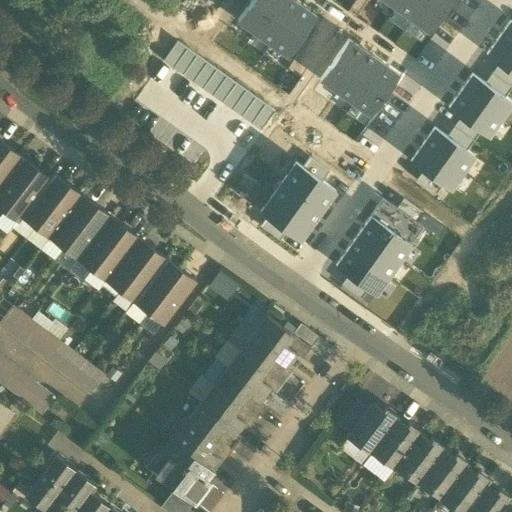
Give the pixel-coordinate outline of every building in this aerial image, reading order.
[(251,0),(237,20),(254,32),(276,0),(251,0)] [(293,0),(276,0),(254,32),(270,43),(299,4),(293,0)] [(401,0),(396,7),(412,19),(425,0),(401,0)] [(425,0),(412,19),(429,31),(450,0),(425,0)] [(299,4),(270,43),(287,55),(315,16),(299,4)] [(498,37),(511,46),(511,21),(510,20),(498,37)] [(511,46),(498,37),(486,54),(499,63),(511,72),(511,46)] [(348,39),(320,79),(337,91),(365,51),(348,39)] [(177,41),(163,60),(173,67),(187,48),(177,41)] [(196,55),(187,48),(173,67),(182,74),(196,55)] [(365,51),(337,91),(353,102),(381,62),(365,51)] [(206,62),(196,55),(182,74),(192,81),(206,62)] [(216,69),(206,62),(192,81),(202,88),(216,69)] [(381,62),(353,102),(370,114),(398,75),(381,62)] [(511,72),(499,63),(492,73),(511,87),(511,86),(511,72)] [(226,75),(216,69),(202,88),(212,95),(226,75)] [(460,90),(500,118),(511,101),(505,97),(485,83),(472,73),(460,90)] [(505,97),(511,87),(492,73),(485,83),(505,97)] [(235,82),(226,75),(212,95),(221,102),(235,82)] [(245,89),(235,82),(221,102),(231,109),(245,89)] [(255,96),(245,89),(231,109),(241,116),(255,96)] [(500,118),(460,90),(448,107),(461,116),(481,130),(488,135),(500,118)] [(265,103),(255,96),(241,116),(251,123),(265,103)] [(274,110),(265,103),(251,123),(261,130),(274,110)] [(461,116),(454,126),(474,140),(481,130),(461,116)] [(467,150),(474,140),(454,126),(447,136),(467,150)] [(422,144),(462,172),(474,155),(467,150),(447,136),(434,127),(422,144)] [(462,172),(422,144),(410,160),(423,170),(443,184),(450,189),(462,172)] [(8,146),(4,151),(9,155),(14,155),(16,153),(18,153),(8,146)] [(0,156),(0,185),(22,156),(18,153),(16,153),(14,155),(9,155),(4,151),(0,156)] [(0,185),(0,206),(4,209),(32,172),(27,168),(25,164),(27,162),(26,160),(22,156),(0,185)] [(309,157),(302,167),(322,181),(329,171),(309,157)] [(27,168),(32,172),(36,167),(26,160),(27,162),(25,164),(27,168)] [(302,167),(295,162),(283,179),(323,207),(335,190),(322,181),(302,167)] [(46,174),(36,167),(32,172),(38,176),(42,177),(44,175),(46,174)] [(436,193),(443,184),(423,170),(416,180),(436,193)] [(18,220),(22,215),(50,178),(46,174),(44,175),(42,177),(38,176),(32,172),(4,209),(18,220)] [(22,215),(36,226),(64,189),(58,185),(57,180),(58,178),(58,176),(54,173),(50,178),(22,215)] [(58,185),(64,189),(68,184),(58,176),(58,178),(57,180),(58,185)] [(323,207),(283,179),(272,195),(312,223),(323,207)] [(78,191),(68,184),(64,189),(69,193),(74,193),(76,191),(78,191)] [(36,226),(50,236),(82,194),(78,191),(76,191),(74,193),(69,193),(64,189),(36,226)] [(50,236),(64,247),(92,210),(86,206),(85,201),(86,199),(86,197),(82,194),(50,236)] [(312,223),(272,195),(260,212),(267,217),(286,230),(300,240),(312,223)] [(86,206),(92,210),(96,205),(86,197),(86,199),(85,201),(86,206)] [(403,198),(396,208),(416,222),(423,212),(403,198)] [(396,208),(383,199),(371,216),(411,244),(423,227),(416,222),(396,208)] [(106,212),(96,205),(92,210),(98,214),(102,215),(104,213),(106,212)] [(18,220),(4,209),(0,214),(0,228),(7,234),(12,228),(18,220)] [(64,247),(78,258),(110,216),(106,212),(104,213),(102,215),(98,214),(92,210),(64,247)] [(18,220),(12,228),(26,238),(36,226),(22,215),(18,220)] [(78,258),(92,268),(120,231),(115,227),(113,223),(115,221),(114,219),(110,216),(78,258)] [(411,244),(371,216),(359,232),(399,261),(411,244)] [(286,230),(267,217),(260,227),(279,240),(286,230)] [(115,227),(120,231),(124,226),(114,219),(115,221),(113,223),(115,227)] [(36,226),(26,238),(40,249),(50,236),(36,226)] [(134,234),(124,226),(120,231),(126,236),(130,236),(132,234),(134,234)] [(92,268),(106,279),(138,237),(134,234),(132,234),(130,236),(126,236),(120,231),(92,268)] [(399,261),(359,232),(347,249),(387,277),(399,261)] [(50,236),(40,249),(54,260),(64,247),(50,236)] [(106,279),(120,290),(148,253),(143,248),(141,244),(143,242),(143,240),(138,237),(106,279)] [(143,248),(148,253),(152,248),(143,240),(143,242),(141,244),(143,248)] [(64,247),(54,260),(68,270),(78,258),(64,247)] [(162,255),(152,248),(148,253),(154,257),(159,257),(160,255),(162,255)] [(387,277),(347,249),(335,265),(348,275),(368,289),(375,294),(387,277)] [(120,290),(134,301),(166,258),(162,255),(160,255),(159,257),(154,257),(148,253),(120,290)] [(78,258),(68,270),(82,281),(84,279),(92,268),(78,258)] [(134,301),(148,311),(177,274),(171,270),(169,265),(171,263),(170,261),(166,258),(134,301)] [(171,270),(177,274),(180,269),(170,261),(171,263),(169,265),(171,270)] [(92,268),(84,279),(98,290),(106,279),(92,268)] [(190,276),(180,269),(177,274),(182,278),(187,279),(188,276),(190,276)] [(239,285),(219,270),(207,286),(227,301),(239,285)] [(182,278),(177,274),(148,311),(162,322),(163,322),(195,280),(190,276),(188,276),(187,279),(182,278)] [(368,289),(348,275),(341,284),(361,298),(368,289)] [(134,301),(120,290),(112,301),(126,311),(134,301)] [(148,311),(134,301),(126,311),(125,313),(139,324),(148,311)] [(253,304),(239,322),(252,333),(267,314),(253,304)] [(0,322),(0,323),(9,331),(22,313),(13,306),(0,322)] [(40,327),(45,330),(52,322),(37,311),(31,320),(40,327)] [(148,311),(139,324),(153,335),(162,322),(148,311)] [(31,320),(22,313),(9,331),(18,337),(31,320)] [(267,314),(252,333),(290,361),(295,354),(296,352),(286,344),(294,334),(267,314)] [(54,318),(52,322),(45,330),(50,334),(59,341),(69,329),(54,318)] [(40,327),(31,320),(18,337),(27,344),(40,327)] [(239,350),(252,333),(239,322),(226,340),(239,350)] [(300,324),(294,334),(312,347),(319,337),(300,324)] [(45,330),(40,327),(27,344),(36,351),(50,334),(45,330)] [(252,333),(239,350),(266,370),(274,361),(284,368),(285,367),(290,361),(252,333)] [(59,341),(50,334),(36,351),(45,358),(59,341)] [(295,354),(302,359),(311,347),(294,334),(286,344),(296,352),(295,354)] [(226,367),(239,350),(226,340),(213,357),(215,359),(226,367)] [(68,348),(59,341),(45,358),(55,365),(68,348)] [(77,355),(68,348),(55,365),(64,372),(77,355)] [(239,350),(226,367),(263,395),(268,388),(269,387),(259,379),(266,370),(239,350)] [(0,374),(10,362),(0,354),(0,374)] [(86,362),(77,355),(64,372),(73,379),(86,362)] [(213,384),(226,367),(215,359),(202,376),(213,384)] [(274,361),(266,370),(283,383),(292,372),(285,367),(284,368),(274,361)] [(0,374),(0,382),(6,386),(19,369),(10,362),(0,374)] [(95,369),(86,362),(73,379),(82,386),(95,369)] [(226,367),(213,384),(240,405),(247,395),(257,403),(258,402),(263,395),(226,367)] [(28,376),(19,369),(6,386),(15,393),(28,376)] [(105,376),(95,369),(82,386),(92,394),(105,376)] [(275,394),(283,383),(266,370),(259,379),(269,387),(268,388),(275,394)] [(200,402),(213,384),(202,376),(200,375),(187,392),(200,402)] [(37,383),(28,376),(15,393),(24,400),(37,383)] [(47,390),(37,383),(24,400),(33,407),(47,390)] [(213,384),(200,402),(238,431),(243,425),(244,423),(233,415),(240,405),(213,384)] [(56,397),(47,390),(33,407),(43,414),(56,397)] [(247,395),(240,405),(257,418),(265,407),(258,402),(257,403),(247,395)] [(338,422),(350,431),(368,408),(356,398),(338,422)] [(0,402),(0,424),(11,410),(0,402)] [(200,402),(187,419),(215,440),(222,431),(232,438),(233,437),(238,431),(200,402)] [(372,402),(370,406),(380,414),(383,410),(372,402)] [(248,429),(257,418),(240,405),(233,415),(244,423),(243,425),(248,429)] [(370,454),(370,453),(393,423),(396,419),(398,417),(385,407),(383,410),(380,414),(370,406),(368,408),(350,431),(346,437),(348,438),(370,454)] [(187,419),(171,440),(212,470),(219,461),(220,459),(207,450),(215,440),(187,419)] [(405,425),(396,419),(393,423),(402,429),(405,425)] [(402,429),(393,423),(370,453),(393,470),(394,468),(417,437),(420,434),(421,432),(408,422),(405,425),(402,429)] [(222,431),(215,440),(232,453),(239,443),(233,437),(232,438),(222,431)] [(429,441),(420,434),(417,437),(426,444),(429,441)] [(426,444),(417,437),(394,468),(416,485),(417,483),(440,453),(443,449),(444,447),(432,438),(429,441),(426,444)] [(361,465),(370,454),(348,438),(339,449),(361,465)] [(204,480),(212,470),(171,440),(149,469),(175,488),(194,503),(209,483),(204,480)] [(223,464),(232,453),(215,440),(207,450),(220,459),(219,461),(223,464)] [(452,456),(443,449),(440,453),(450,460),(452,456)] [(370,454),(361,465),(383,482),(393,470),(370,453),(370,454)] [(450,460),(440,453),(417,483),(439,500),(462,469),(465,466),(467,463),(455,453),(452,456),(450,460)] [(27,491),(48,507),(75,471),(69,467),(68,468),(62,464),(65,461),(55,454),(27,491)] [(474,473),(465,466),(462,469),(472,477),(474,473)] [(472,477),(462,469),(439,500),(454,511),(465,511),(484,488),(486,484),(489,480),(477,470),(474,473),(472,477)] [(76,470),(75,471),(48,507),(54,511),(74,511),(90,492),(95,486),(89,481),(87,484),(82,480),(84,476),(76,470)] [(11,493),(0,484),(0,502),(2,504),(11,493)] [(496,492),(486,484),(484,488),(493,495),(496,492)] [(160,506),(167,511),(186,511),(194,503),(175,488),(160,506)] [(493,495),(484,488),(465,511),(500,511),(508,501),(511,498),(498,489),(496,492),(493,495)] [(99,499),(90,492),(74,511),(105,511),(109,508),(104,504),(102,506),(97,502),(99,499)] [(511,511),(511,503),(508,501),(500,511),(511,511)]
